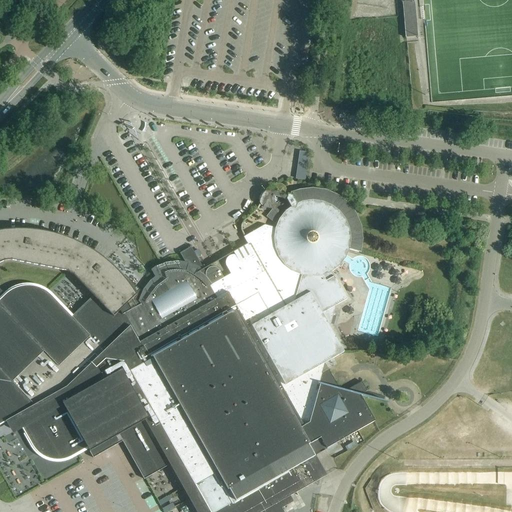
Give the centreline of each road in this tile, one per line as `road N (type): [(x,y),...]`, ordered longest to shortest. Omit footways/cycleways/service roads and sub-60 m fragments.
road 1 (unclassified): [(498,194),(480,324),(464,366),(426,413),(367,455),(334,511)]
road 2 (unclassified): [(69,36),(143,104),(310,128)]
road 3 (unclassified): [(310,128),(503,156)]
road 4 (unclassified): [(331,0),(310,128)]
